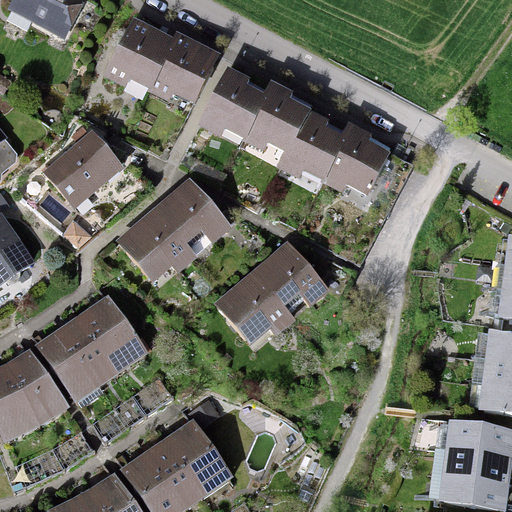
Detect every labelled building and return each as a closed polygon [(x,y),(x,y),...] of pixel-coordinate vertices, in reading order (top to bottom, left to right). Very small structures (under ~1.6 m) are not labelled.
[(83,0),(14,0),(7,14),(61,43),(83,0)] [(151,84),(169,49),(131,30),(106,76),(126,87),(133,74),(151,84)] [(169,49),(151,84),(147,90),(168,101),(175,88),(197,100),(216,64),(173,41),(169,49)] [(248,135),(264,105),(244,95),(248,87),(229,77),(202,127),(221,137),(228,124),(248,135)] [(264,105),(248,135),(245,141),(264,151),(270,140),(290,151),(306,120),(285,108),(289,101),(271,92),(264,105)] [(326,176),(342,146),(322,135),(325,129),(306,120),(290,151),(280,170),(299,180),(306,166),(326,176)] [(342,146),(326,176),(322,183),(342,194),(349,182),(370,193),(386,163),(365,152),(369,144),(348,133),(342,146)] [(0,178),(19,163),(0,140),(0,178)] [(117,175),(88,140),(41,178),(70,214),(117,175)] [(414,168),(390,155),(386,163),(370,193),(364,204),(358,201),(351,214),(357,217),(336,256),(360,269),(414,168)] [(191,188),(156,216),(193,262),(228,233),(191,188)] [(156,291),(193,262),(156,216),(119,246),(156,291)] [(0,290),(29,270),(0,228),(0,290)] [(254,281),(288,320),(306,305),(316,317),(333,302),(289,251),(254,281)] [(288,320),(254,281),(218,312),(254,353),(274,335),(281,342),(296,329),(288,320)] [(511,294),(506,294),(502,318),(511,319),(511,294)] [(108,305),(81,324),(112,369),(139,351),(108,305)] [(81,324),(64,335),(95,381),(112,369),(81,324)] [(103,394),(95,381),(64,335),(40,351),(80,410),(103,394)] [(511,341),(492,338),(488,364),(511,367),(511,341)] [(8,372),(36,420),(61,404),(30,359),(8,372)] [(511,367),(488,364),(485,388),(511,391),(511,367)] [(36,420),(8,372),(0,376),(0,432),(2,437),(36,420)] [(159,380),(132,400),(144,420),(171,400),(159,380)] [(511,391),(485,388),(481,412),(511,417),(511,391)] [(132,400),(115,411),(127,432),(144,420),(132,400)] [(115,411),(93,426),(106,446),(127,432),(115,411)] [(511,439),(511,436),(453,428),(449,454),(509,463),(511,439)] [(194,429),(165,448),(196,494),(225,474),(194,429)] [(80,434),(52,452),(62,472),(93,455),(80,434)] [(179,505),(196,494),(165,448),(148,460),(179,505)] [(52,452),(14,469),(24,490),(62,472),(52,452)] [(509,463),(449,454),(446,478),(505,487),(509,463)] [(148,511),(169,511),(179,505),(148,460),(124,476),(148,511)] [(505,487),(446,478),(442,502),(501,511),(505,487)] [(94,497),(102,511),(135,511),(113,482),(94,497)] [(74,507),(77,511),(102,511),(94,497),(74,507)]
